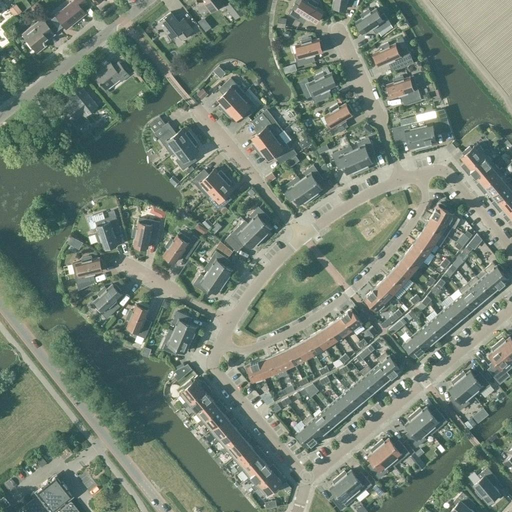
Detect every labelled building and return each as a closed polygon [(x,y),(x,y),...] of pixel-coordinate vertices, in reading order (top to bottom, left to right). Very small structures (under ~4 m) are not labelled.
[(81,7),(87,3),(84,0),(74,0),(55,15),(66,29),(86,13),(81,7)] [(210,12),(224,1),(223,0),(195,0),(195,1),(199,6),(203,3),(210,12)] [(230,0),(224,5),(235,19),(244,11),(234,0),(230,0)] [(295,3),(288,14),(301,21),(304,15),(315,22),(316,19),(318,21),(323,14),(321,12),(322,10),(316,6),(318,3),(312,0),(308,0),(308,1),(306,0),(299,0),(297,4),(295,3)] [(346,8),(347,0),(333,0),(333,5),(335,6),(335,8),(343,9),(344,7),(346,8)] [(37,2),(31,6),(34,10),(40,6),(37,2)] [(22,11),(16,3),(9,9),(15,17),(22,11)] [(390,23),(383,13),(381,14),(376,8),(370,11),(368,9),(361,14),(362,16),(356,20),(358,23),(356,24),(360,31),(362,30),(364,32),(374,25),(378,31),(379,31),(382,35),(393,27),(390,23)] [(182,39),(193,30),(183,19),(179,23),(171,12),(158,22),(159,24),(156,27),(158,30),(157,30),(161,35),(165,31),(171,38),(177,33),(182,39)] [(278,17),(277,26),(284,27),(285,18),(278,17)] [(37,53),(51,41),(50,39),(50,38),(55,34),(42,18),(22,34),(37,53)] [(9,30),(3,35),(8,39),(13,35),(9,30)] [(302,42),(294,45),(296,52),(294,53),(298,65),(312,61),(310,55),(322,51),(321,49),(323,48),(321,40),(319,41),(318,38),(311,40),(310,37),(301,39),(302,42)] [(375,55),(373,56),(376,63),(378,62),(380,65),(392,60),(397,70),(413,63),(407,48),(403,50),(398,41),(389,45),(388,42),(379,46),(380,49),(374,52),(375,55)] [(122,82),(130,76),(119,62),(114,66),(110,61),(93,75),(99,82),(98,82),(99,84),(100,84),(108,93),(110,92),(107,89),(119,79),(122,82)] [(180,62),(174,66),(180,73),(185,69),(180,62)] [(389,68),(379,71),(381,76),(390,73),(389,68)] [(332,74),(331,72),(330,72),(325,74),(324,75),(323,72),(314,76),(316,79),(306,83),(315,102),(328,96),(325,90),(337,85),(335,82),(337,81),(334,73),(332,74)] [(391,94),(392,97),(404,93),(407,104),(421,100),(413,75),(403,78),(402,75),(393,78),(394,81),(387,83),(388,86),(386,87),(389,95),(391,94)] [(224,111),(244,92),(231,77),(221,86),(226,91),(217,99),(221,103),(219,105),(224,111)] [(98,106),(80,85),(68,94),(73,101),(66,107),(72,115),(71,116),(72,117),(70,118),(78,128),(88,120),(85,116),(90,111),(91,112),(98,106)] [(202,98),(206,94),(201,88),(197,93),(202,98)] [(244,92),(224,111),(229,116),(232,114),(235,118),(243,111),(248,116),(258,106),(244,92)] [(329,122),(326,124),(332,134),(345,127),(342,121),(352,115),(351,112),(353,111),(349,104),(347,105),(345,103),(339,106),(337,104),(329,108),(331,111),(325,115),(329,122)] [(260,131),(251,138),(255,142),(252,144),(257,150),(279,133),(267,117),(272,114),(267,108),(252,120),(260,131)] [(437,116),(418,121),(424,148),(432,146),(431,143),(436,142),(434,134),(441,133),(438,120),(448,118),(445,108),(435,111),(437,116)] [(166,123),(155,131),(159,137),(171,153),(193,136),(189,130),(186,132),(183,128),(177,133),(168,121),(166,123)] [(417,150),(424,148),(418,121),(392,127),(395,140),(408,137),(411,148),(416,147),(417,150)] [(363,128),(369,132),(372,128),(366,123),(363,128)] [(292,148),(291,149),(279,133),(257,150),(262,156),(264,154),(267,159),(276,152),(280,157),(287,152),(290,157),(296,152),(292,148)] [(193,136),(171,153),(175,151),(179,157),(176,159),(183,169),(194,161),(190,155),(198,149),(195,145),(198,143),(193,136)] [(308,136),(298,142),(302,148),(312,142),(308,136)] [(350,145),(361,171),(369,167),(367,164),(372,162),(368,152),(374,150),(368,137),(357,142),(359,146),(352,149),(351,145),(350,145)] [(464,154),(461,157),(466,164),(463,167),(465,170),(489,150),(487,148),(484,151),(478,143),(472,148),(469,146),(462,152),(464,154)] [(354,174),(361,171),(350,145),(332,154),(338,166),(344,163),(348,173),(353,171),(354,174)] [(477,176),(493,162),(487,155),(490,152),(489,150),(465,170),(468,173),(471,170),(477,176)] [(480,188),(504,168),(503,166),(499,169),(493,162),(477,176),(482,182),(478,185),(480,188)] [(320,194),(318,191),(322,189),(316,180),(321,176),(313,165),(304,172),(306,175),(300,179),(298,176),(297,176),(310,195),(313,199),(320,194)] [(206,194),(226,176),(221,170),(218,172),(215,168),(207,176),(202,171),(192,180),(206,194)] [(492,194),(509,180),(503,173),(506,170),(504,168),(480,188),(483,191),(487,188),(492,194)] [(265,176),(269,181),(273,179),(274,174),(272,171),(265,176)] [(174,184),(178,180),(173,175),(169,179),(174,184)] [(226,176),(206,194),(219,209),(229,200),(224,195),(233,187),(229,184),(231,181),(226,176)] [(313,199),(310,195),(297,176),(281,187),(289,198),(294,194),(300,203),(305,200),(307,203),(313,199)] [(511,184),(509,180),(492,194),(497,200),(493,204),(496,207),(511,193),(511,184)] [(251,188),(247,192),(251,196),(255,192),(251,188)] [(507,212),(511,208),(511,193),(496,207),(498,210),(502,207),(507,212)] [(448,223),(454,213),(444,209),(446,206),(440,202),(438,205),(432,214),(448,223)] [(270,234),(268,231),(271,228),(263,221),(268,216),(259,206),(250,215),(253,218),(248,223),(245,220),(244,220),(264,240),(270,234)] [(511,218),(511,208),(507,212),(503,216),(506,219),(510,216),(511,218)] [(160,209),(158,213),(158,216),(163,218),(166,212),(160,209)] [(103,212),(87,217),(91,228),(97,226),(99,231),(96,232),(99,241),(102,240),(104,247),(107,246),(108,248),(116,246),(115,243),(118,242),(114,231),(120,229),(116,215),(110,216),(105,218),(103,212)] [(453,226),(448,223),(432,214),(427,223),(446,236),(453,226)] [(135,237),(134,244),(137,244),(136,247),(145,248),(145,246),(148,246),(150,234),(157,236),(160,221),(139,217),(137,227),(134,227),(132,236),(135,237)] [(212,224),(207,218),(203,222),(207,228),(212,224)] [(244,220),(225,240),(235,249),(236,251),(246,241),(252,247),(256,243),(259,245),(264,240),(244,220)] [(440,246),(446,236),(427,223),(421,232),(436,243),(440,246)] [(204,227),(200,231),(206,235),(209,230),(204,227)] [(166,245),(168,247),(164,253),(166,255),(165,257),(172,262),(173,260),(176,261),(183,251),(188,255),(197,243),(199,239),(193,234),(190,238),(179,231),(174,240),(171,238),(166,245)] [(430,252),(436,243),(421,232),(415,241),(430,252)] [(458,242),(462,246),(470,237),(465,233),(458,242)] [(423,261),(430,252),(415,241),(409,249),(423,261)] [(225,244),(221,249),(226,252),(229,247),(225,244)] [(416,269),(423,261),(409,249),(402,258),(416,269)] [(233,276),(230,274),(232,270),(223,264),(227,258),(216,251),(205,267),(228,283),(233,276)] [(239,251),(236,254),(243,260),(246,257),(239,251)] [(83,261),(73,263),(78,283),(79,290),(92,283),(92,280),(90,273),(102,270),(101,268),(104,267),(102,259),(100,260),(99,257),(92,258),(91,255),(82,257),(83,261)] [(409,278),(416,269),(402,258),(395,266),(409,278)] [(484,268),(499,286),(508,279),(501,271),(503,269),(499,263),(497,265),(493,261),(484,268)] [(402,286),(409,278),(395,266),(388,274),(402,286)] [(224,289),(228,283),(205,267),(208,270),(204,276),(201,273),(194,283),(205,291),(209,285),(218,291),(221,287),(224,289)] [(449,267),(445,272),(449,277),(454,271),(449,267)] [(491,293),(499,286),(484,268),(487,272),(479,279),(476,275),(491,293)] [(405,289),(388,274),(381,281),(394,294),(397,297),(405,289)] [(482,300),(491,293),(476,275),(468,282),(482,300)] [(386,301),(394,294),(381,281),(373,289),(389,306),(390,305),(386,301)] [(474,307),(482,300),(468,282),(459,289),(474,307)] [(114,286),(112,284),(107,289),(105,286),(98,293),(100,295),(92,302),(107,317),(117,307),(113,302),(122,294),(120,292),(121,290),(116,284),(114,286)] [(381,313),(389,306),(373,289),(365,296),(366,297),(363,299),(368,304),(371,302),(377,310),(378,309),(381,313)] [(466,314),(474,307),(459,289),(462,293),(454,300),(466,314)] [(439,301),(443,307),(452,300),(447,295),(439,301)] [(162,305),(170,308),(172,303),(164,300),(162,305)] [(458,321),(466,314),(454,300),(446,307),(458,321)] [(139,305),(136,304),(133,311),(130,309),(127,318),(130,319),(125,329),(145,337),(150,324),(144,321),(149,309),(146,308),(147,306),(140,303),(139,305)] [(362,323),(355,314),(358,312),(354,307),(351,309),(351,308),(342,315),(353,330),(362,323)] [(449,327),(458,321),(446,307),(438,314),(449,327)] [(198,333),(195,331),(197,327),(187,322),(189,316),(177,311),(172,322),(176,324),(173,330),(169,329),(195,340),(198,333)] [(392,314),(389,317),(393,321),(396,319),(399,316),(395,311),(392,314)] [(427,321),(435,315),(432,311),(424,317),(427,321)] [(441,334),(449,327),(438,314),(429,321),(441,334)] [(344,336),(353,330),(342,315),(340,316),(333,321),(344,336)] [(403,317),(400,319),(404,324),(406,322),(409,320),(405,315),(403,317)] [(397,322),(395,324),(399,328),(404,324),(400,319),(397,322)] [(334,342),(344,336),(333,321),(325,327),(334,342)] [(433,341),(441,334),(429,321),(421,327),(433,341)] [(325,348),(334,342),(325,327),(316,333),(325,348)] [(424,348),(433,341),(421,327),(413,334),(424,348)] [(373,328),(368,332),(372,336),(377,332),(373,328)] [(192,348),(195,340),(169,329),(161,347),(173,353),(176,346),(186,351),(188,346),(192,348)] [(315,354),(325,348),(316,333),(306,338),(315,354)] [(416,356),(424,348),(413,334),(404,342),(405,342),(402,344),(407,350),(409,348),(416,356)] [(497,342),(511,359),(511,339),(509,336),(505,340),(503,337),(497,342)] [(305,359),(315,354),(306,338),(297,343),(305,359)] [(511,365),(511,359),(497,342),(491,347),(493,350),(489,353),(496,361),(488,369),(497,379),(511,365)] [(295,364),(305,359),(297,343),(288,348),(295,364)] [(285,369),(295,364),(288,348),(278,352),(285,369)] [(377,358),(392,376),(400,369),(394,361),(396,358),(392,353),(389,355),(386,351),(377,358)] [(269,356),(268,356),(275,373),(277,378),(288,374),(285,369),(278,352),(269,356)] [(265,377),(275,373),(268,356),(258,360),(265,377)] [(338,358),(330,362),(333,368),(341,364),(338,358)] [(384,383),(392,376),(377,358),(380,362),(372,369),(384,383)] [(474,371),(479,367),(472,359),(468,363),(474,371)] [(254,381),(265,377),(258,360),(248,364),(245,365),(247,372),(251,371),(254,381)] [(188,363),(181,367),(186,373),(192,368),(188,363)] [(375,390),(384,383),(372,369),(364,376),(375,390)] [(463,371),(457,376),(472,393),(478,388),(481,392),(490,384),(488,381),(492,377),(487,371),(483,375),(482,374),(477,378),(469,370),(465,373),(463,371)] [(367,397),(375,390),(364,376),(355,383),(367,397)] [(466,398),(472,393),(457,376),(451,381),(454,383),(450,387),(457,395),(451,399),(460,410),(469,402),(466,398)] [(184,406),(208,386),(205,383),(201,386),(196,379),(193,382),(190,380),(183,386),(185,388),(182,391),(179,393),(186,401),(182,404),(184,406)] [(317,387),(313,383),(304,388),(307,393),(317,387)] [(359,403),(367,397),(355,383),(347,390),(359,403)] [(195,412),(212,398),(207,392),(210,389),(208,386),(184,406),(186,408),(189,405),(195,412)] [(350,410),(359,403),(347,390),(339,396),(350,410)] [(264,401),(267,404),(269,403),(271,403),(274,401),(268,391),(259,395),(264,401)] [(342,417),(350,410),(339,396),(330,403),(342,417)] [(199,424),(223,404),(221,401),(217,404),(212,398),(195,412),(201,419),(198,422),(199,424)] [(270,407),(275,413),(282,408),(278,402),(270,407)] [(334,424),(342,417),(330,403),(322,410),(334,424)] [(210,430),(227,416),(222,410),(226,407),(223,404),(199,424),(201,426),(204,423),(210,430)] [(414,412),(432,433),(447,420),(438,410),(433,415),(426,406),(422,410),(420,407),(414,412)] [(483,407),(473,415),(478,422),(488,413),(483,407)] [(326,431),(334,424),(322,410),(314,417),(311,413),(326,431)] [(431,433),(432,433),(414,412),(408,417),(410,420),(406,423),(413,431),(408,436),(417,446),(426,438),(423,435),(429,430),(431,433)] [(317,438),(326,431),(311,413),(302,420),(317,438)] [(218,440),(235,426),(239,423),(236,419),(232,423),(227,416),(210,430),(216,438),(213,440),(215,442),(218,440)] [(470,429),(476,424),(472,419),(466,424),(470,429)] [(309,445),(317,438),(302,420),(302,421),(305,424),(297,431),(298,432),(295,434),(299,439),(302,437),(309,445)] [(223,452),(246,432),(244,429),(240,432),(235,426),(218,440),(224,447),(221,449),(223,452)] [(200,436),(205,443),(211,438),(206,431),(200,436)] [(233,458),(250,444),(245,438),(249,435),(246,432),(223,452),(224,454),(227,451),(233,458)] [(376,444),(394,465),(409,452),(401,442),(395,446),(388,438),(384,441),(382,439),(376,444)] [(238,470),(262,450),(259,447),(255,450),(250,444),(233,458),(240,465),(236,468),(238,470)] [(394,465),(376,444),(370,449),(372,451),(368,454),(375,463),(370,467),(379,478),(388,470),(385,466),(391,462),(394,465)] [(511,447),(508,451),(511,454),(503,461),(511,471),(511,447)] [(249,476),(266,462),(260,456),(264,453),(262,450),(238,470),(240,472),(243,469),(249,476)] [(41,467),(46,463),(40,455),(35,459),(41,467)] [(253,488),(277,468),(275,465),(271,468),(266,462),(249,476),(255,484),(252,486),(253,488)] [(356,464),(353,468),(359,474),(363,470),(356,464)] [(475,490),(481,498),(484,495),(488,501),(491,499),(492,501),(499,496),(497,494),(499,492),(491,482),(497,478),(487,467),(478,475),(480,478),(474,483),(478,488),(475,490)] [(277,468),(253,488),(255,490),(258,488),(265,495),(271,490),(273,493),(280,486),(278,484),(281,481),(276,475),(280,471),(277,468)] [(339,475),(356,496),(372,484),(363,473),(358,478),(351,469),(347,473),(345,470),(339,475)] [(341,509),(356,496),(339,475),(333,480),(335,483),(331,486),(338,494),(332,499),(341,509)] [(54,477),(50,480),(49,479),(43,484),(44,485),(37,491),(40,495),(17,511),(46,511),(51,509),(53,511),(55,509),(57,511),(80,511),(69,498),(73,495),(68,488),(69,487),(64,481),(63,482),(59,477),(54,477)] [(287,481),(282,485),(287,491),(291,487),(288,483),(287,481)] [(474,511),(468,506),(473,501),(462,492),(454,501),(457,504),(451,510),(453,511),(474,511)] [(0,498),(0,503),(4,509),(10,504),(5,497),(4,496),(0,498)]
